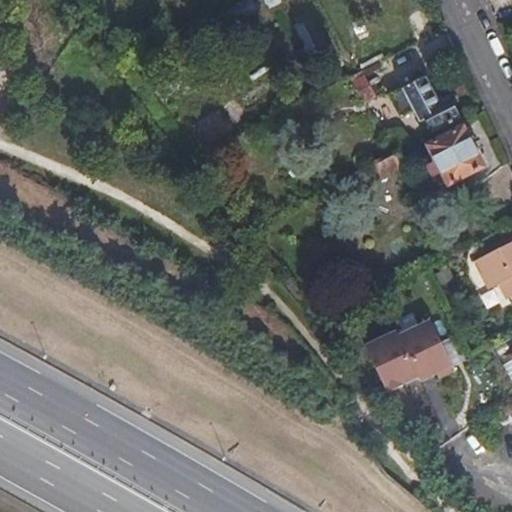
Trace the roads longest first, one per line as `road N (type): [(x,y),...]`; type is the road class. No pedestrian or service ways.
road 1 (motorway): [(230,511),(0,381)]
road 2 (motorway): [(0,443),(123,511)]
road 3 (residential): [(453,0),(511,121)]
